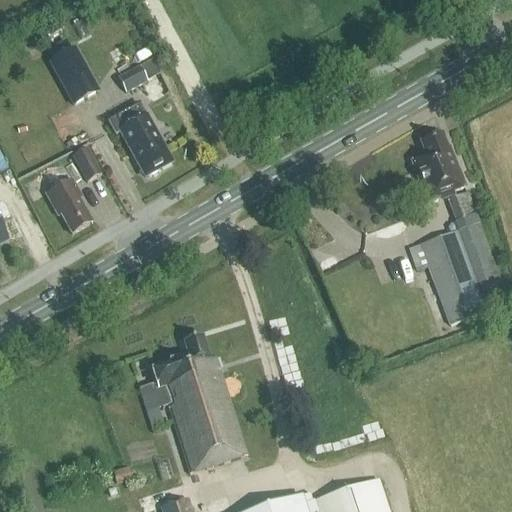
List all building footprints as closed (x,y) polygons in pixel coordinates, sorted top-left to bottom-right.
[(100,95),(76,50),(48,66),(72,110),(100,95)] [(126,95),(147,84),(139,69),(118,80),(126,95)] [(157,173),(172,165),(139,105),(107,122),(116,138),(121,135),(145,180),(148,178),(152,178),(156,176),(157,173)] [(421,145),(426,158),(412,164),(427,204),(465,190),(449,149),(447,150),(442,136),(421,145)] [(101,177),(88,152),(74,160),(87,185),(101,177)] [(0,247),(8,243),(0,228),(0,221),(26,207),(8,173),(0,177),(0,247)] [(72,183),(47,197),(59,218),(61,216),(72,236),(91,225),(79,202),(81,200),(72,183)] [(475,217),(467,196),(448,203),(456,224),(475,217)] [(420,248),(450,328),(509,306),(478,226),(420,248)] [(168,407),(190,477),(247,459),(216,361),(210,363),(203,338),(183,344),(188,358),(151,370),(156,386),(139,391),(147,414),(168,407)] [(310,495),(259,511),(387,511),(378,482),(301,508),(299,500),(310,496),(310,495)] [(209,506),(210,511),(233,511),(229,500),(209,506)] [(161,511),(160,511),(190,511),(187,502),(161,511)]
